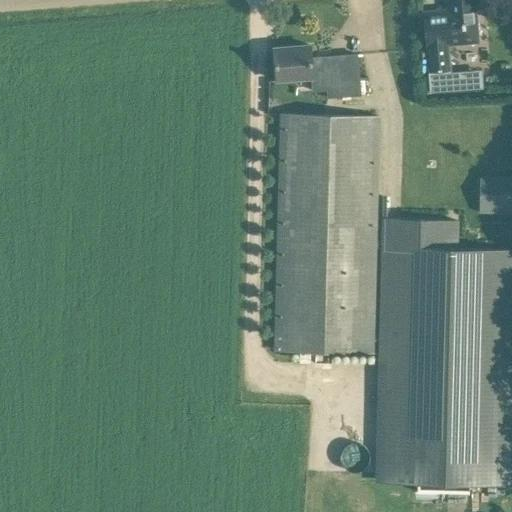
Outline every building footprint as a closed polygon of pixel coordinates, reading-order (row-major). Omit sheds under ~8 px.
[(449,45),(480,42),(475,0),(447,0),(448,10),(424,12),(430,72),(451,70),(449,45)] [(274,48),(276,68),(277,81),(312,78),(313,91),(328,90),(329,97),(360,95),(357,55),(325,57),(325,59),(311,60),(310,45),(274,48)] [(378,116),(281,114),(275,350),(372,353),(378,116)] [(511,176),(480,176),(479,213),(511,214),(511,176)] [(455,221),(386,219),(380,473),(421,473),(420,493),(469,494),(469,474),(511,475),(511,456),(511,250),(455,249),(455,221)]
